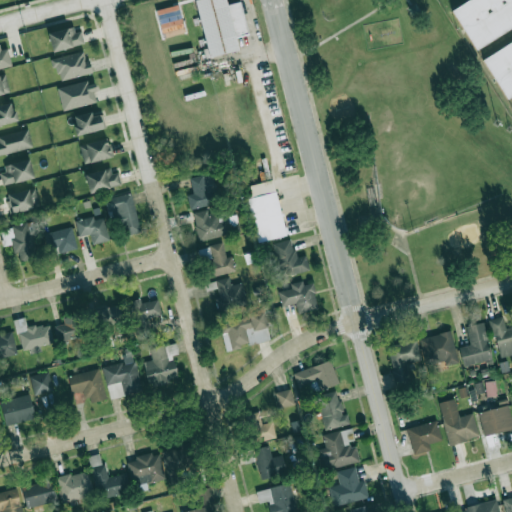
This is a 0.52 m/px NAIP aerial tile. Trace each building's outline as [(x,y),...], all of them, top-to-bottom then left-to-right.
[(195,0),(206,49),(203,49),(204,58),(238,50),(235,36),(247,34),(240,1),(226,4),(225,0),(195,0)] [(471,0),(511,0),(511,97),(508,100),(485,62),(511,45),(511,31),(479,52),(454,11),(471,0)] [(80,26),(48,32),(51,50),(83,45),(80,26)] [(0,67),(9,65),(2,42),(0,42),(0,67)] [(53,56),(56,79),(91,74),(89,59),(84,60),(83,52),(53,56)] [(0,93),(10,91),(4,73),(0,74),(0,93)] [(93,79),(56,89),(62,111),(96,102),(93,91),(96,90),(93,79)] [(0,124),(16,120),(11,101),(0,103),(0,124)] [(71,116),(77,135),(105,127),(102,114),(92,116),(91,111),(71,116)] [(0,136),(0,155),(32,146),(27,129),(0,136)] [(79,144),(84,163),(112,156),(107,137),(79,144)] [(0,167),(0,176),(2,185),(34,177),(29,160),(0,167)] [(89,192),(120,184),(117,172),(111,173),(109,167),(84,173),(89,192)] [(217,203),(213,174),(189,177),(192,193),(187,194),(189,207),(217,203)] [(286,235),(273,179),(244,186),(258,241),(286,235)] [(9,211),(38,207),(35,188),(6,192),(9,211)] [(140,231),(130,192),(103,200),(108,217),(118,214),(124,236),(140,231)] [(208,214),(206,209),(191,213),(199,241),(231,233),(224,210),(208,214)] [(109,240),(103,217),(93,220),(92,216),(74,220),(78,236),(89,233),(92,244),(109,240)] [(20,261),(37,257),(31,235),(36,233),(33,221),(1,229),(5,245),(11,244),(13,252),(17,251),(20,261)] [(76,249),(71,226),(49,231),(54,254),(76,249)] [(309,269),(305,255),(295,257),(291,238),(272,243),(281,276),(309,269)] [(231,255),(226,256),(222,242),(200,248),(208,277),(235,270),(231,255)] [(241,282),(230,285),(228,277),(207,282),(209,289),(214,288),(219,309),(246,303),(241,282)] [(312,282),(303,284),(302,280),(289,283),(290,288),(278,291),(281,306),(295,303),(297,313),(317,309),(312,282)] [(158,299),(140,302),(140,298),(131,300),(137,338),(149,336),(147,317),(160,315),(158,299)] [(269,341),(263,311),(219,320),(224,349),(269,341)] [(63,325),(55,324),(55,338),(79,338),(80,316),(63,316),(63,325)] [(489,319),(498,358),(511,354),(511,326),(505,328),(502,316),(489,319)] [(491,359),(483,322),(465,326),(469,344),(458,347),(462,365),(491,359)] [(419,338),(425,365),(443,361),(444,365),(457,362),(450,330),(419,338)] [(0,356),(17,352),(11,332),(0,335),(0,356)] [(420,360),(416,339),(387,345),(394,380),(408,377),(405,363),(420,360)] [(149,388),(170,382),(169,378),(177,376),(172,355),(178,353),(175,342),(149,349),(151,359),(142,362),(149,388)] [(109,398),(141,390),(133,355),(122,357),(123,361),(102,366),(109,398)] [(292,373),(301,398),(314,393),(310,384),(318,381),(321,390),(338,384),(330,359),(292,373)] [(67,375),(74,403),(89,399),(90,402),(106,398),(98,368),(67,375)] [(29,375),(34,395),(53,390),(48,371),(29,375)] [(278,408),(293,404),(289,388),(274,392),(278,408)] [(349,423),(347,413),(342,414),(337,390),(316,395),(324,429),(349,423)] [(34,418),(29,393),(0,400),(5,424),(34,418)] [(472,413),(458,416),(454,398),(438,402),(448,444),(479,437),(472,413)] [(477,412),(484,436),(511,428),(511,421),(507,404),(477,412)] [(261,423),(258,411),(245,414),(251,442),(275,437),(272,421),(261,423)] [(428,443),(441,440),(436,420),(406,428),(413,454),(430,450),(428,443)] [(359,462),(355,442),(354,442),(351,428),(322,434),(325,447),(316,449),(321,470),(359,462)] [(260,479),(286,472),(281,454),(271,457),(268,445),(253,448),(260,479)] [(166,477),(191,474),(187,446),(162,449),(166,477)] [(128,462),(134,491),(147,489),(146,483),(164,479),(159,451),(134,456),(135,460),(128,462)] [(106,477),(100,453),(87,456),(99,499),(131,490),(126,471),(106,477)] [(364,480),(358,481),(354,466),(336,471),(339,484),(328,486),(332,506),(368,498),(364,480)] [(93,495),(86,469),(57,478),(64,503),(93,495)] [(22,484),(26,507),(56,501),(52,479),(22,484)] [(296,511),(289,482),(255,490),(258,503),(266,501),(268,511),(296,511)] [(180,511),(214,511),(209,486),(197,489),(201,507),(180,511)] [(21,511),(15,487),(0,491),(0,510),(1,510),(1,511),(21,511)] [(511,511),(511,495),(503,498),(506,511),(511,511)] [(499,511),(496,498),(465,506),(466,511),(499,511)]
